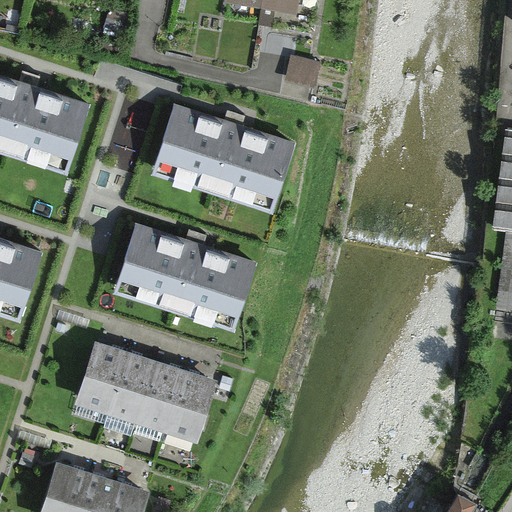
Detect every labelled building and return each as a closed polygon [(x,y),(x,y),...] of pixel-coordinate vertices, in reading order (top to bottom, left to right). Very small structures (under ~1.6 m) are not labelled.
[(293,0),(231,0),(231,1),(292,10),(293,0)] [(293,54),(289,78),(317,83),(321,59),(293,54)] [(87,105),(0,76),(0,149),(65,171),(87,105)] [(291,144),(167,101),(142,172),(266,215),(291,144)] [(511,137),(507,137),(494,233),(511,235),(511,137)] [(253,265),(138,229),(118,293),(233,328),(253,265)] [(0,310),(25,319),(47,253),(0,237),(0,310)] [(109,412),(127,357),(98,348),(81,403),(109,412)] [(138,421),(155,366),(127,357),(109,412),(138,421)] [(166,430),(184,375),(155,366),(138,421),(166,430)] [(195,439),(212,384),(184,375),(166,430),(195,439)] [(76,511),(87,478),(58,469),(44,511),(76,511)] [(107,511),(116,487),(87,478),(76,511),(107,511)] [(139,511),(144,495),(116,487),(107,511),(139,511)] [(465,511),(468,507),(451,497),(442,511),(465,511)]
